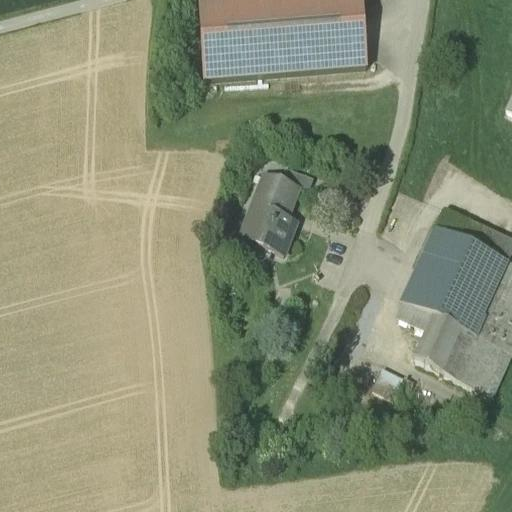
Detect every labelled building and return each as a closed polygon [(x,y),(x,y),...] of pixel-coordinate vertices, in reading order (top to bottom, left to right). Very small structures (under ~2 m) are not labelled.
[(360,0),(233,0),(199,2),(204,83),(366,73),(360,0)] [(312,186),(289,178),(284,190),(298,195),(297,196),(307,199),(312,186)] [(284,190),(262,181),(251,211),(258,214),(244,248),(282,263),(295,229),(279,223),(283,214),(289,216),(297,196),(298,195),(284,190)] [(511,255),(511,246),(461,222),(451,243),(506,269),(511,255)] [(451,243),(434,235),(409,288),(400,309),(401,310),(432,324),(425,337),(412,365),(452,384),(506,269),(451,243)] [(511,271),(506,269),(452,384),(489,401),(511,352),(511,271)] [(432,324),(401,310),(395,324),(425,337),(432,324)] [(402,383),(381,372),(371,393),(392,404),(402,383)]
